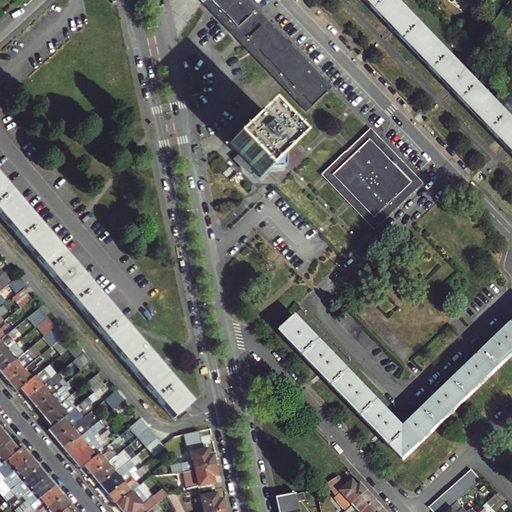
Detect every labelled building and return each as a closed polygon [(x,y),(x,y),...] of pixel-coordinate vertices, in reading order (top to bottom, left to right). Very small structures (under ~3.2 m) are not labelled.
[(236,27),(210,0),(202,0),(200,2),(214,17),(216,19),(248,53),(250,54),(275,80),(277,83),(306,112),(312,106),(247,38),(265,21),(254,9),(236,27)] [(210,0),(236,27),(254,9),(245,0),(210,0)] [(511,123),(393,0),(363,0),(511,154),(511,123)] [(312,106),(331,89),(265,21),(247,38),(312,106)] [(227,144),(260,177),(271,166),(286,166),(286,151),(294,144),(262,111),(227,144)] [(370,130),(364,135),(328,170),(322,176),(328,182),(369,224),(375,231),(423,185),(370,130)] [(191,404),(0,182),(0,216),(173,419),(191,404)] [(20,306),(29,298),(21,288),(12,295),(20,306)] [(0,312),(9,305),(5,301),(0,305),(0,312)] [(36,326),(46,317),(37,307),(25,317),(34,327),(36,326)] [(14,311),(2,321),(0,322),(0,337),(10,329),(6,325),(17,316),(14,311)] [(36,326),(44,336),(54,327),(46,317),(36,326)] [(281,334),(404,462),(420,447),(404,431),(297,319),(281,334)] [(52,346),(62,337),(54,327),(44,336),(42,337),(50,347),(52,346)] [(420,447),(511,358),(511,327),(406,429),(404,431),(420,447)] [(0,354),(15,343),(18,340),(10,329),(0,337),(0,354)] [(59,355),(70,346),(62,337),(52,346),(59,355)] [(12,355),(20,349),(15,343),(0,354),(0,371),(15,359),(12,355)] [(23,353),(15,359),(0,371),(0,373),(7,382),(36,359),(28,349),(23,353)] [(23,353),(20,349),(12,355),(15,359),(23,353)] [(83,353),(72,361),(80,371),(91,362),(83,353)] [(19,388),(32,378),(28,373),(36,367),(35,365),(41,360),(39,357),(36,359),(7,382),(15,392),(19,388)] [(58,364),(54,359),(46,366),(50,370),(58,364)] [(40,380),(47,375),(42,369),(32,378),(19,388),(27,398),(43,385),(40,380)] [(66,374),(63,369),(55,375),(59,380),(66,374)] [(89,381),(97,390),(107,381),(99,372),(89,381)] [(50,379),(47,375),(40,380),(43,385),(50,379)] [(35,408),(58,388),(50,379),(43,385),(27,398),(35,408)] [(43,418),(67,398),(71,395),(63,385),(58,388),(35,408),(43,418)] [(82,393),(79,389),(71,395),(67,398),(71,402),(82,393)] [(107,400),(115,409),(126,399),(118,390),(107,400)] [(96,399),(92,394),(79,404),(83,409),(96,399)] [(71,402),(67,398),(43,418),(51,427),(71,411),(75,408),(71,402)] [(64,450),(88,431),(84,426),(96,415),(93,410),(79,421),(56,440),(64,450)] [(72,459),(96,439),(93,436),(96,433),(95,432),(117,415),(113,410),(88,431),(64,450),(72,459)] [(56,440),(79,421),(71,411),(51,427),(47,430),(56,440)] [(140,421),(131,428),(138,438),(148,430),(140,421)] [(108,430),(96,439),(72,459),(79,469),(83,466),(104,449),(100,445),(112,436),(108,430)] [(156,439),(148,430),(138,438),(147,448),(156,439)] [(0,448),(10,440),(2,431),(0,432),(0,448)] [(186,473),(191,471),(215,466),(213,456),(209,457),(206,445),(202,445),(199,431),(174,437),(176,444),(184,443),(185,451),(190,450),(193,462),(184,464),(186,473)] [(124,442),(120,437),(112,443),(116,448),(124,442)] [(165,449),(156,439),(147,448),(155,457),(165,449)] [(0,464),(6,460),(18,450),(10,440),(0,448),(0,464)] [(108,446),(104,449),(83,466),(91,476),(116,456),(108,446)] [(22,447),(18,450),(6,460),(9,463),(1,470),(6,476),(14,470),(30,457),(22,447)] [(99,485),(124,466),(120,460),(131,451),(128,447),(116,456),(91,476),(99,485)] [(136,456),(127,463),(131,467),(139,461),(136,456)] [(38,466),(30,457),(14,470),(17,474),(10,479),(15,486),(22,480),(38,466)] [(46,476),(38,466),(22,480),(25,484),(18,490),(20,492),(23,495),(30,489),(46,476)] [(132,476),(124,466),(99,485),(108,495),(132,476)] [(147,471),(144,466),(136,472),(140,477),(147,471)] [(217,477),(215,466),(191,471),(192,478),(194,484),(197,483),(199,492),(215,489),(213,478),(217,477)] [(186,473),(176,475),(178,481),(192,478),(191,471),(186,473)] [(431,509),(433,511),(448,511),(482,481),(473,471),(431,509)] [(38,499),(55,486),(46,476),(30,489),(33,494),(26,499),(27,501),(31,505),(38,499)] [(140,485),(132,476),(108,495),(116,504),(133,491),(140,485)] [(144,490),(156,481),(152,477),(152,476),(140,485),(144,490)] [(346,511),(349,511),(354,508),(370,493),(363,485),(359,489),(354,483),(347,489),(340,478),(327,485),(338,498),(336,500),(346,511)] [(25,484),(22,480),(15,486),(18,490),(25,484)] [(0,491),(3,495),(11,489),(7,484),(0,489),(0,491)] [(41,511),(46,509),(62,495),(55,486),(38,499),(41,503),(34,508),(35,510),(37,511),(41,511)] [(147,511),(153,507),(148,501),(149,500),(139,488),(134,492),(133,491),(116,504),(122,511),(123,511),(127,509),(128,511),(147,511)] [(23,495),(26,499),(33,494),(30,489),(23,495)] [(23,495),(20,492),(16,495),(15,493),(7,500),(11,505),(23,495)] [(356,511),(368,511),(379,503),(370,493),(354,508),(357,511),(356,511)] [(215,511),(225,510),(223,500),(218,501),(216,494),(201,498),(203,511),(215,511)] [(71,505),(62,495),(46,509),(48,511),(62,511),(67,508),(71,505)] [(278,499),(280,511),(301,511),(298,495),(278,499)] [(498,511),(505,506),(497,496),(479,511),(498,511)] [(22,511),(31,505),(27,501),(12,511),(22,511)] [(386,511),(379,503),(368,511),(386,511)]
